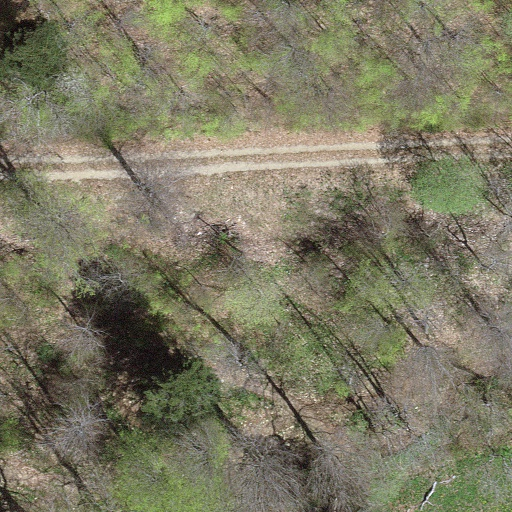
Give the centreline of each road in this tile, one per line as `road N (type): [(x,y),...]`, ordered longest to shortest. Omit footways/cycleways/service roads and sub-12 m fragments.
road 1 (track): [(16,511),(311,413),(511,361)]
road 2 (track): [(0,166),(511,150)]
